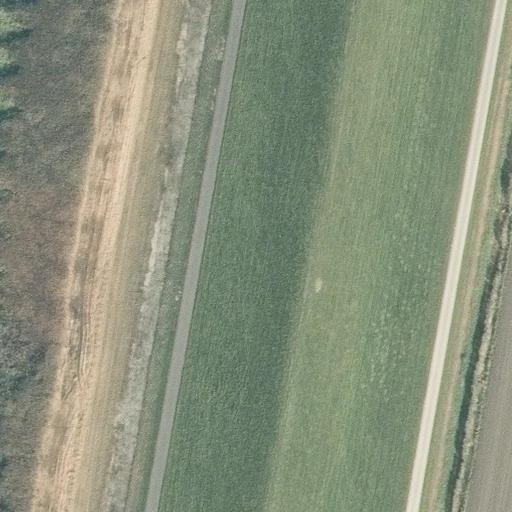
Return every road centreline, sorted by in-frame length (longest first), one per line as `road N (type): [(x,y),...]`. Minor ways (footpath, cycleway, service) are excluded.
road 1 (track): [(414,511),(503,0)]
road 2 (track): [(223,0),(143,511)]
